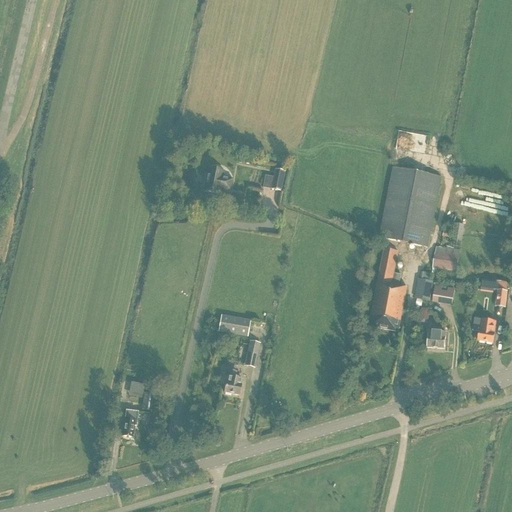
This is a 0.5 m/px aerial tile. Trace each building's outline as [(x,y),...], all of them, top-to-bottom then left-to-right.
[(225,171),(207,168),(206,176),(204,176),(203,184),(204,184),(202,192),(220,196),(221,192),(230,194),(233,179),(224,177),(225,171)] [(393,168),(379,239),(427,248),(441,178),(393,168)] [(285,172),(274,169),(270,190),(281,192),(285,172)] [(202,175),(194,173),(191,172),(186,193),(197,196),(202,175)] [(461,244),(464,225),(454,224),(452,243),(461,244)] [(436,247),(433,268),(456,272),(460,251),(436,247)] [(384,250),(369,327),(398,333),(400,321),(404,322),(405,317),(401,316),(407,288),(399,286),(401,275),(394,274),(398,252),(384,250)] [(415,299),(429,302),(433,282),(431,282),(432,274),(421,273),(420,280),(419,280),(415,299)] [(483,281),(482,289),(498,290),(496,305),(506,306),(509,283),(483,281)] [(433,301),(452,304),(454,294),(455,289),(448,288),(447,293),(434,291),(433,301)] [(426,320),(434,319),(433,305),(425,305),(426,320)] [(250,321),(221,316),(218,332),(247,337),(250,321)] [(478,341),(493,344),(496,323),(481,320),(478,341)] [(428,332),(427,348),(445,350),(446,333),(441,333),(441,329),(434,328),(434,332),(428,332)] [(244,366),(255,368),(260,344),(249,342),(244,366)] [(224,393),(239,396),(242,380),(235,378),(236,373),(228,371),(224,393)] [(143,385),(133,383),(131,392),(142,394),(143,385)] [(155,395),(144,394),(142,409),(153,411),(155,395)] [(125,412),(124,420),(122,437),(132,438),(133,426),(136,427),(137,413),(125,412)]
